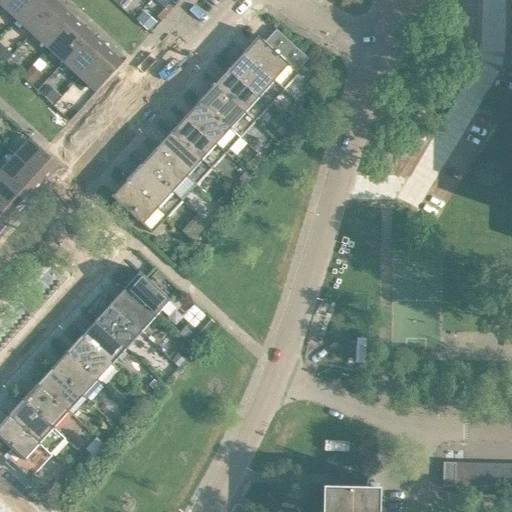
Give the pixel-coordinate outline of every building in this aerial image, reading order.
[(0,0),(0,3),(15,17),(30,0),(0,0)] [(30,0),(15,17),(31,32),(58,3),(55,0),(30,0)] [(31,32),(47,46),(74,17),(58,3),(31,32)] [(143,10),(136,19),(149,31),(157,22),(143,10)] [(74,17),(47,46),(63,61),(90,32),(74,17)] [(257,35),(242,51),(285,91),(300,74),(296,71),(308,58),(276,29),(264,41),(257,35)] [(106,46),(90,32),(63,61),(79,76),(106,46)] [(123,62),(106,46),(79,76),(96,91),(123,62)] [(0,52),(0,57),(4,62),(4,61),(11,54),(4,47),(0,52)] [(242,51),(227,67),(270,107),(285,91),(242,51)] [(227,67),(213,83),(256,123),(270,107),(227,67)] [(213,83),(198,99),(241,139),(256,123),(213,83)] [(47,84),(40,92),(52,104),(60,96),(47,84)] [(198,99),(184,115),(227,154),(241,139),(198,99)] [(184,115),(169,131),(212,170),(227,154),(184,115)] [(169,131),(155,147),(198,186),(212,170),(169,131)] [(30,137),(14,154),(44,181),(59,164),(30,137)] [(140,163),(183,202),(198,186),(155,147),(140,163)] [(14,154),(0,169),(0,170),(29,197),(44,181),(14,154)] [(140,163),(126,179),(169,218),(183,202),(140,163)] [(0,170),(0,200),(14,213),(29,197),(0,170)] [(245,172),(238,179),(244,184),(250,177),(249,176),(245,172)] [(126,179),(111,195),(154,235),(169,218),(126,179)] [(0,200),(0,228),(14,213),(0,200)] [(197,214),(190,222),(200,231),(207,224),(197,214)] [(139,270),(124,287),(156,317),(171,300),(139,270)] [(157,271),(151,277),(160,285),(165,279),(157,271)] [(124,287),(109,303),(141,332),(156,317),(124,287)] [(109,303),(94,319),(127,348),(141,332),(109,303)] [(94,319),(80,334),(112,364),(127,348),(94,319)] [(188,324),(177,336),(194,351),(205,339),(193,328),(188,324)] [(80,334),(65,350),(98,380),(112,364),(80,334)] [(65,350),(51,366),(83,396),(98,380),(65,350)] [(177,354),(171,360),(178,367),(184,361),(177,354)] [(51,366),(36,382),(69,412),(83,396),(51,366)] [(36,382),(22,398),(54,428),(69,412),(36,382)] [(22,398),(7,414),(40,444),(54,428),(22,398)] [(40,444),(7,414),(0,421),(0,454),(25,477),(49,452),(40,444)] [(324,448),(324,450),(348,451),(348,441),(324,440),(324,442),(324,448)] [(443,485),(455,485),(455,462),(443,462),(443,485)] [(454,487),(466,488),(467,462),(455,462),(455,485),(454,487)] [(466,488),(478,488),(479,463),(467,462),(466,488)] [(478,488),(490,488),(490,463),(479,463),(478,488)] [(490,488),(501,488),(502,463),(490,463),(490,488)] [(501,488),(511,488),(511,463),(502,463),(501,488)] [(373,511),(374,485),(329,485),(328,511),(373,511)]
